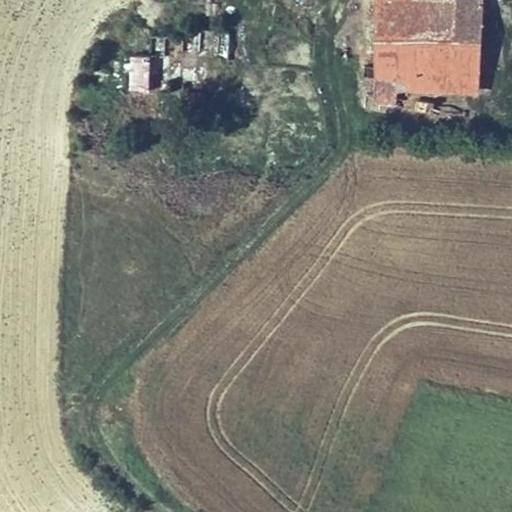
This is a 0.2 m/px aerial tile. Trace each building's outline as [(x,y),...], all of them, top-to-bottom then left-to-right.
[(272,6),(267,89),(301,91),(306,8),(272,6)] [(386,13),(386,35),(410,36),(411,14),(386,13)] [(491,113),(494,17),(411,14),(410,36),(386,35),(384,85),(366,84),(365,117),(406,119),(407,110),(491,113)] [(188,56),(227,58),(228,31),(190,29),(188,56)] [(147,91),(148,57),(126,56),(125,91),(147,91)]
